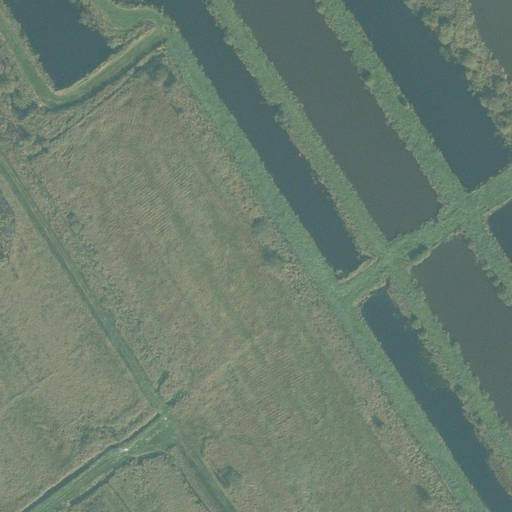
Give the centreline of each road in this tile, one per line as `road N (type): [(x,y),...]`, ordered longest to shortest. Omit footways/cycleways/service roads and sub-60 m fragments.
road 1 (track): [(0,154),(230,511)]
road 2 (track): [(44,511),(102,466),(174,427)]
